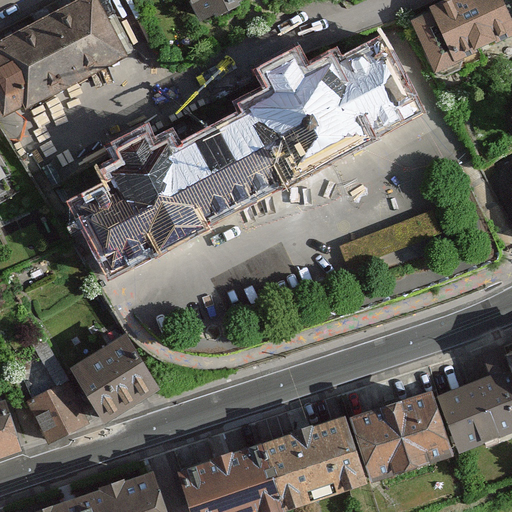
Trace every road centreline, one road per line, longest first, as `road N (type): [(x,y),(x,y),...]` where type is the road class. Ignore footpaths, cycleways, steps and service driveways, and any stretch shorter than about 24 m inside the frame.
road 1 (motorway): [(511,145),(373,223),(191,346),(0,500)]
road 2 (secondary): [(511,302),(0,480)]
road 3 (motorway): [(182,511),(350,396),(511,299)]
road 4 (residential): [(421,0),(243,62)]
